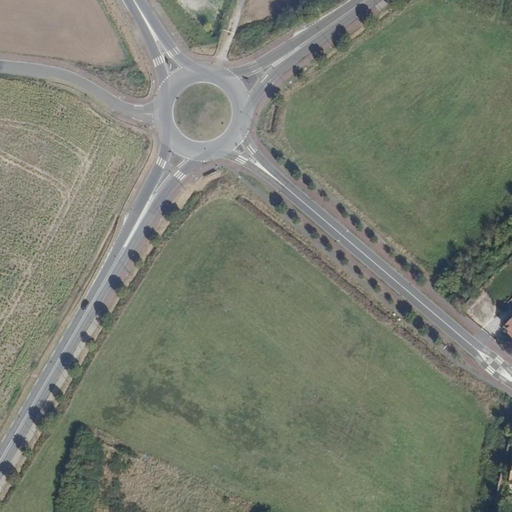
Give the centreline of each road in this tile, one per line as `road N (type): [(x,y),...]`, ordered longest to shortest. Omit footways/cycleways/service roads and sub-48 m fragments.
road 1 (tertiary): [(271,175),(467,341)]
road 2 (secondary): [(118,257),(0,461)]
road 3 (unclassified): [(161,114),(137,113),(67,78),(0,66)]
road 4 (secondary): [(118,257),(178,174),(210,150)]
road 5 (secondary): [(167,133),(163,163),(118,257)]
